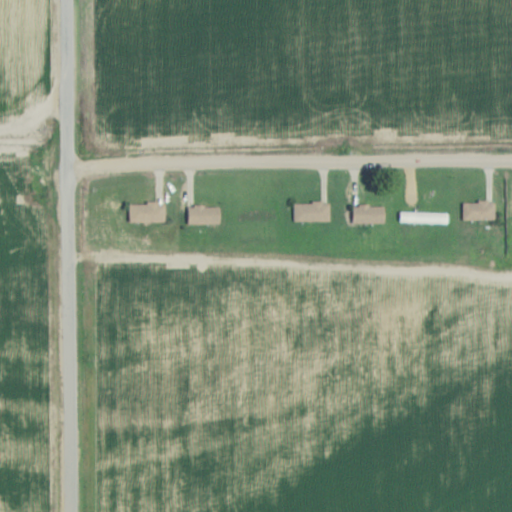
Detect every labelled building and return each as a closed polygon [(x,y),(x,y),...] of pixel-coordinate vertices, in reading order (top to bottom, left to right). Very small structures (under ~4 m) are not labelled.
[(164,203),(128,203),(128,222),(164,222),(164,203)] [(293,222),(329,222),(329,203),(293,203),(293,222)] [(462,220),(494,220),(494,203),(462,203),(462,220)] [(351,224),(383,224),(383,206),(351,206),(351,224)] [(219,224),(219,207),(187,207),(187,224),(219,224)]
